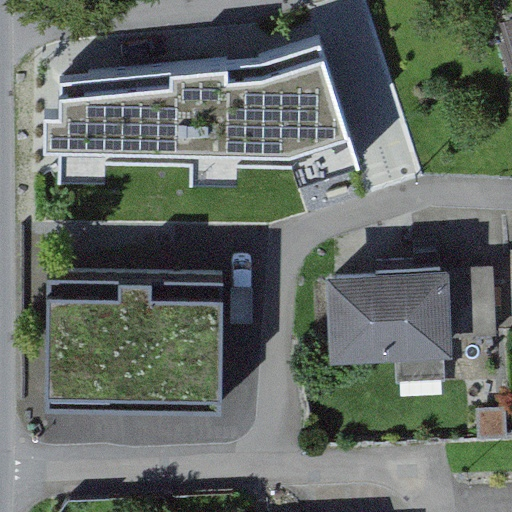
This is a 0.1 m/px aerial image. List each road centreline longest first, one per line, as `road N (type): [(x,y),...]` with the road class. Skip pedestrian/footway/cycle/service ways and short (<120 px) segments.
road 1 (residential): [(0,462),(294,461),(298,245),(366,190),(511,195)]
road 2 (residential): [(0,6),(214,0)]
